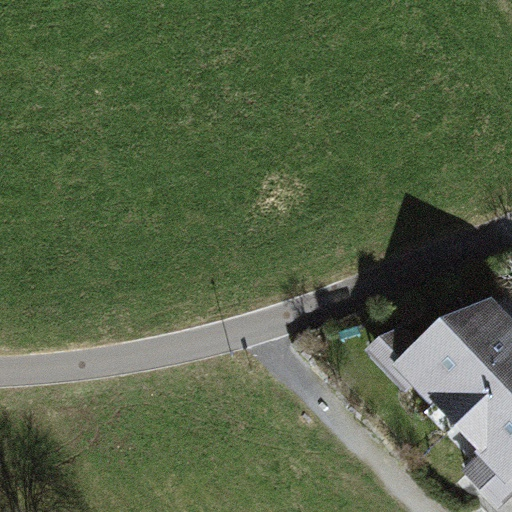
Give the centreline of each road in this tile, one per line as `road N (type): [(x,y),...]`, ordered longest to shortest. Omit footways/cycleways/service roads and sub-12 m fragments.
road 1 (track): [(0,371),(152,353),(255,329),(511,229)]
road 2 (residential): [(428,511),(255,329)]
